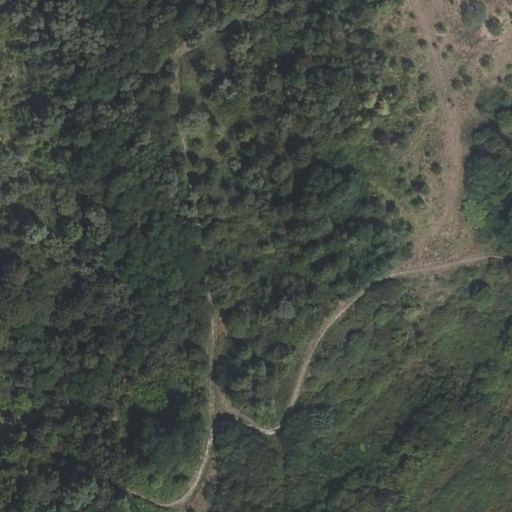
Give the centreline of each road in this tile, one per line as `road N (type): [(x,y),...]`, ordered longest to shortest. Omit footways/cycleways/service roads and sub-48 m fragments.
road 1 (track): [(212,426),(213,312),(177,60)]
road 2 (track): [(415,0),(438,67),(458,174),(443,221),(403,273)]
road 3 (track): [(403,273),(378,282),(334,319),(280,433)]
road 4 (track): [(1,448),(56,451),(157,504),(186,497)]
